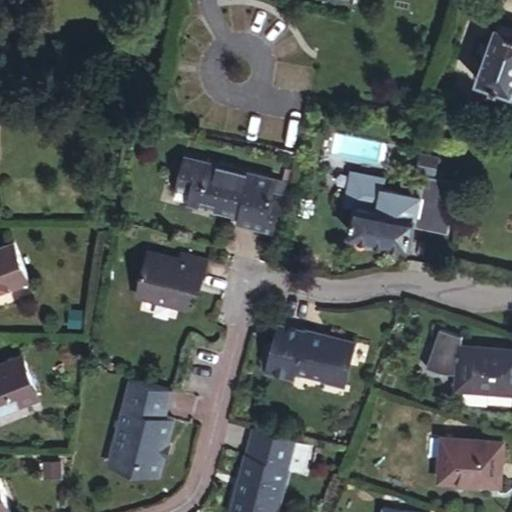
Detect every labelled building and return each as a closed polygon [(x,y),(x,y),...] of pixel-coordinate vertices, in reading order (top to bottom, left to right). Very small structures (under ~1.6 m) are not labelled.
[(511,96),(511,95),(511,31),(493,25),(474,83),(511,96)] [(236,224),(272,235),(283,196),(270,192),(273,180),(182,155),(172,189),(188,194),(187,202),(217,210),(220,201),(241,206),(237,218),(236,224)] [(416,172),(433,176),(436,159),(418,156),(416,172)] [(452,202),(397,191),(391,215),(413,220),(416,203),(451,210),(452,202)] [(217,212),(237,218),(241,206),(220,201),(217,210),(217,212)] [(413,220),(411,228),(446,235),(451,210),(416,203),(413,220)] [(411,228),(413,220),(391,215),(352,207),(346,233),(407,247),(411,228)] [(0,248),(0,288),(29,276),(15,242),(0,248)] [(192,288),(201,291),(208,263),(181,256),(178,262),(150,254),(137,298),(162,304),(161,306),(187,313),(192,296),(190,296),(192,288)] [(342,391),(355,345),(323,336),(323,338),(278,326),(264,376),(293,384),(295,376),(320,383),(320,385),(342,391)] [(511,393),(511,353),(462,351),(461,391),(511,393)] [(0,409),(39,395),(24,355),(0,363),(0,409)] [(167,415),(174,389),(137,379),(133,392),(128,391),(114,441),(121,443),(116,464),(143,472),(143,470),(160,475),(166,453),(162,452),(165,443),(168,444),(176,417),(167,415)] [(296,438),(255,426),(248,452),(245,451),(228,511),(275,511),(288,468),(295,441),(296,438)] [(501,486),(504,444),(444,439),(442,482),(501,486)] [(288,468),(300,472),(308,445),(295,441),(288,468)] [(300,472),(305,473),(312,446),(308,445),(300,472)] [(60,461),(45,461),(45,476),(60,476),(60,461)]
